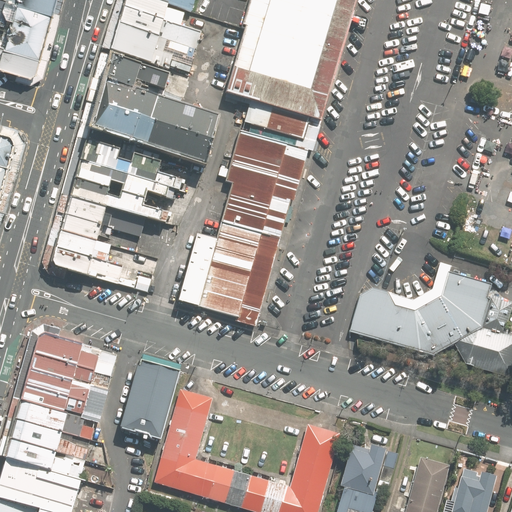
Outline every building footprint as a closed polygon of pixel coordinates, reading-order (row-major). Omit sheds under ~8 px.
[(0,0),(0,22),(9,25),(3,46),(39,57),(52,13),(10,0),(0,0)] [(10,0),(52,13),(55,0),(10,0)] [(125,0),(123,9),(181,26),(186,10),(154,0),(125,0)] [(154,0),(186,10),(195,12),(198,0),(154,0)] [(227,82),(224,93),(320,121),(356,0),(250,0),(232,66),(227,82)] [(123,9),(111,52),(195,78),(199,63),(191,61),(201,31),(181,26),(123,9)] [(0,45),(0,66),(29,75),(35,70),(39,57),(3,46),(0,45)] [(232,66),(213,60),(209,77),(227,82),(232,66)] [(94,101),(83,138),(115,147),(185,167),(199,171),(214,121),(154,104),(127,96),(130,85),(159,93),(163,80),(105,63),(94,101)] [(216,239),(195,233),(177,300),(257,322),(290,199),(293,200),(307,150),(239,131),(225,182),(231,183),(216,239)] [(10,139),(0,136),(0,168),(7,171),(13,147),(10,139)] [(172,192),(175,193),(178,183),(153,176),(156,165),(127,157),(124,166),(110,162),(115,147),(83,138),(76,165),(172,192)] [(76,165),(66,199),(143,221),(160,226),(163,216),(137,209),(141,196),(168,203),(172,192),(76,165)] [(66,199),(65,216),(100,226),(139,238),(143,221),(66,199)] [(100,226),(65,216),(60,231),(96,241),(100,226)] [(55,248),(106,262),(111,245),(96,241),(60,231),(55,248)] [(106,262),(55,248),(52,261),(55,265),(119,283),(123,267),(106,262)] [(371,288),(360,295),(349,332),(432,354),(454,343),(465,364),(510,377),(511,370),(511,335),(503,334),(511,303),(487,296),(491,283),(448,272),(441,295),(414,311),(394,305),(387,293),(371,288)] [(37,336),(32,354),(112,377),(118,353),(44,333),(37,336)] [(112,377),(32,354),(28,369),(106,391),(108,392),(112,377)] [(180,371),(140,359),(119,428),(160,439),(180,371)] [(106,391),(28,369),(24,385),(102,407),(106,391)] [(102,407),(24,385),(19,401),(85,418),(98,421),(102,407)] [(212,399),(180,390),(153,482),(256,511),(317,511),(340,434),(307,424),(289,487),(195,460),(212,399)] [(85,418),(19,401),(15,419),(92,440),(95,428),(83,424),(85,418)] [(9,439),(86,460),(92,440),(15,419),(9,439)] [(4,457),(81,479),(86,460),(9,439),(4,457)] [(369,449),(351,444),(338,485),(343,487),(335,511),(370,511),(376,496),(384,498),(398,453),(370,445),(369,449)] [(0,497),(53,511),(72,511),(77,495),(81,479),(4,457),(0,457),(0,497)] [(405,511),(435,511),(448,465),(420,457),(405,511)] [(450,501),(453,502),(450,511),(484,511),(495,476),(480,472),(479,477),(475,476),(476,472),(463,468),(461,473),(458,472),(450,501)] [(53,511),(0,497),(0,511),(53,511)]
